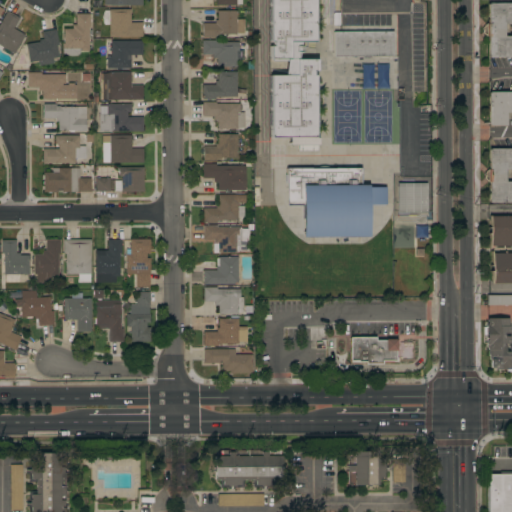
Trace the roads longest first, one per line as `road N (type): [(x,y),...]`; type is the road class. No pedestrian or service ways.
road 1 (secondary): [(461,396),(0,397)]
road 2 (residential): [(173,0),(175,425)]
road 3 (tertiary): [(461,396),(466,0)]
road 4 (tertiary): [(444,0),(446,306)]
road 5 (residential): [(0,215),(174,212)]
road 6 (secondary): [(175,425),(337,424)]
road 7 (secondary): [(337,424),(462,423)]
road 8 (residential): [(53,362),(173,368)]
